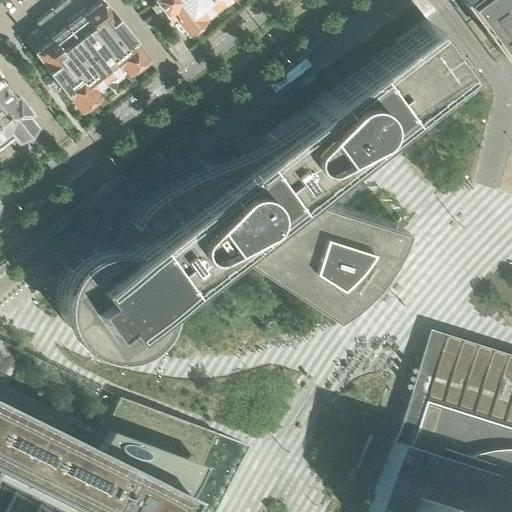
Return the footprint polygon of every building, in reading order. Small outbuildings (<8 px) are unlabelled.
[(61,0),(50,9),(107,79),(110,80),(120,72),(121,67),(125,63),(128,64),(133,60),(134,56),(138,53),(135,48),(135,45),(131,40),(127,39),(125,37),(127,35),(99,0),(61,0)] [(152,0),(170,22),(174,18),(180,27),(182,26),(183,27),(186,28),(195,21),(195,18),(194,17),(195,15),(194,14),(196,13),(199,14),(203,13),(206,11),(208,8),(208,4),(210,2),(208,0),(152,0)] [(511,0),(458,0),(498,54),(511,44),(511,0)] [(105,79),(107,79),(50,9),(34,21),(38,26),(26,36),(33,44),(32,46),(33,47),(31,49),(44,66),(43,67),(59,89),(61,88),(73,103),(90,90),(95,89),(99,86),(102,82),(103,81),(104,80),(105,79)] [(407,32),(395,41),(302,109),(301,108),(285,120),(265,132),(245,143),(224,153),(202,161),(201,162),(186,168),(172,175),(160,183),(148,192),(134,206),(124,218),(144,225),(116,246),(112,245),(103,244),(94,245),(86,248),(78,252),(71,257),(65,264),(60,272),(57,280),(55,289),(55,297),(56,306),(59,315),(63,322),(69,329),(76,335),(84,339),(92,342),(101,344),(110,344),(118,342),(127,339),(134,334),(141,328),(146,321),(151,313),(153,305),(154,296),(217,250),(233,255),(326,314),(339,306),(354,291),(362,283),(369,274),(376,265),(381,257),(382,255),(396,223),(296,191),(358,146),(462,69),(425,18),(417,24),(407,32)] [(8,93),(0,83),(0,128),(4,126),(11,136),(14,134),(19,134),(25,129),(26,123),(29,121),(21,112),(25,109),(11,91),(8,93)] [(189,511),(511,511),(511,395),(415,364),(410,380),(391,442),(371,435),(369,435),(358,471),(349,468),(308,455),(306,454),(302,467),(253,451),(214,438),(211,437),(189,511)] [(0,511),(189,511),(211,437),(213,433),(115,397),(99,428),(88,451),(0,407),(0,511)]
